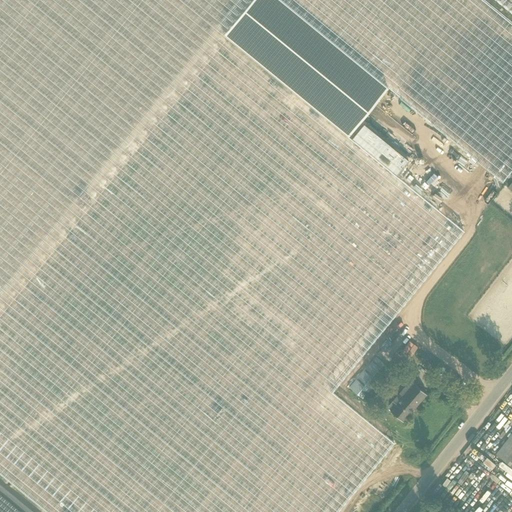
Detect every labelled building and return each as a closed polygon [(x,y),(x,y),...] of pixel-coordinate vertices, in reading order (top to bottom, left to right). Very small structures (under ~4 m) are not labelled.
[(0,0),(0,472),(48,511),(339,511),(355,493),(353,492),(393,442),(333,393),(348,374),(346,372),(462,230),(396,175),(351,139),(347,136),(387,88),(503,183),(507,177),(511,171),(511,22),(484,0),(0,0)] [(511,0),(495,0),(511,13),(511,0)] [(363,124),(351,139),(396,175),(408,160),(363,124)] [(489,214),(474,233),(482,239),(497,220),(489,214)] [(348,387),(364,401),(391,369),(375,356),(348,387)] [(402,422),(426,394),(410,381),(388,406),(389,409),(390,410),(390,411),(402,422)]
